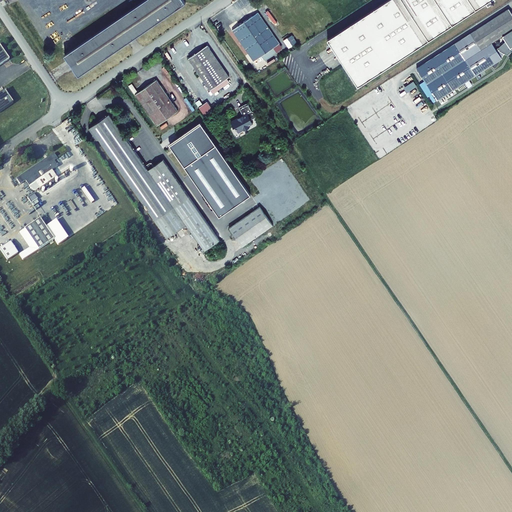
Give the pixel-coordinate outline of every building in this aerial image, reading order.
[(135,0),(65,49),(79,69),(180,0),(135,0)] [(489,0),(383,0),(329,34),(358,82),(489,0)] [(511,9),(496,19),(505,35),(506,35),(507,36),(511,32),(511,9)] [(278,43),(258,12),(231,30),(252,61),(278,43)] [(505,35),(496,19),(420,67),(431,84),(496,42),(495,41),(505,35)] [(501,49),(496,42),(431,84),(441,99),(495,65),(499,67),(508,53),(510,54),(511,52),(511,48),(508,42),(501,49)] [(9,59),(10,59),(0,44),(0,65),(2,64),(9,59)] [(207,46),(202,49),(223,81),(228,77),(207,46)] [(223,81),(202,49),(188,58),(209,90),(223,81)] [(177,110),(156,79),(134,94),(155,125),(177,110)] [(403,87),(406,92),(417,86),(413,81),(403,87)] [(0,111),(13,103),(5,90),(0,93),(0,111)] [(248,105),(246,104),(239,108),(243,116),(230,122),(233,128),(235,127),(238,132),(244,129),(245,130),(249,128),(248,126),(253,123),(251,120),(255,118),(255,115),(254,112),(251,111),(248,105)] [(145,165),(110,113),(89,127),(164,239),(185,225),(203,251),(218,241),(163,159),(154,166),(152,163),(149,162),(145,165)] [(169,143),(217,215),(249,194),(200,123),(169,143)] [(58,159),(54,153),(16,179),(20,185),(25,181),(30,188),(59,168),(54,162),(58,159)] [(25,181),(20,185),(23,190),(24,190),(29,187),(25,181)] [(22,193),(18,196),(22,202),(26,199),(28,198),(25,193),(22,193)] [(272,223),(259,204),(228,225),(241,244),(272,223)] [(23,229),(38,249),(52,238),(38,218),(23,229)] [(0,249),(0,250),(7,261),(18,253),(10,242),(0,249)]
